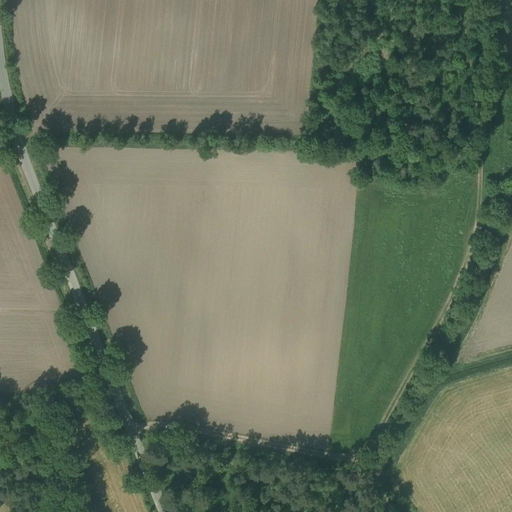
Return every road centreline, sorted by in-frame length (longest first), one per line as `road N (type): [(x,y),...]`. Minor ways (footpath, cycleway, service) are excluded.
road 1 (track): [(128,424),(364,458),(434,342),(478,225),(480,137),(459,0)]
road 2 (unclassified): [(0,70),(14,134),(165,511)]
